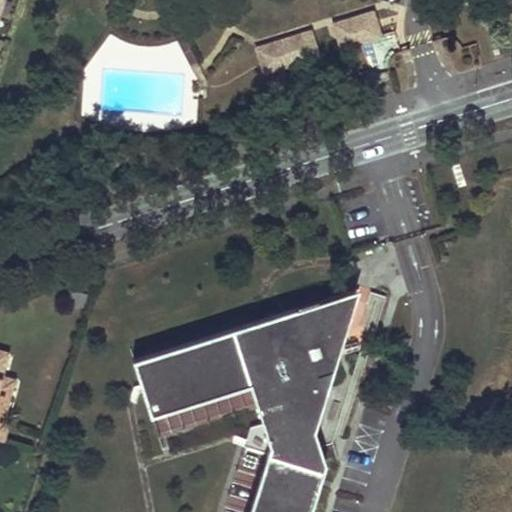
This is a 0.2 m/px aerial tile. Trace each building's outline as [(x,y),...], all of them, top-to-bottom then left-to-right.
[(332,24),(340,48),(379,35),(371,11),(332,24)] [(317,56),(309,32),(255,49),(263,74),(317,56)] [(358,287),(320,299),(337,355),(358,287)] [(320,299),(133,357),(151,412),(250,381),(258,405),(263,421),(250,425),(245,443),(268,450),(247,511),(308,511),(327,458),(314,426),(337,355),(320,299)] [(0,392),(1,393),(0,394),(0,409),(2,410),(11,378),(0,375),(0,392)] [(250,381),(151,412),(158,436),(258,405),(250,381)] [(245,443),(222,511),(247,511),(268,450),(245,443)]
